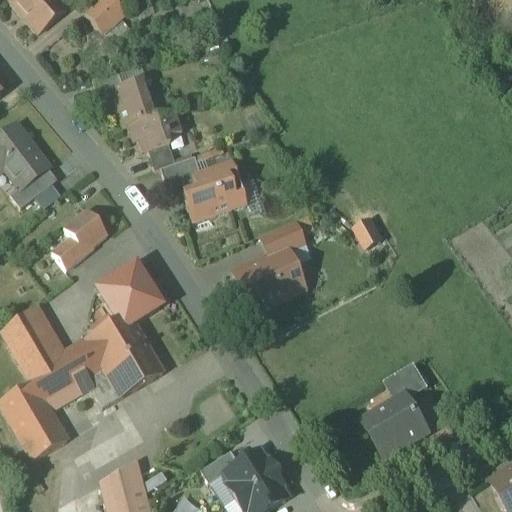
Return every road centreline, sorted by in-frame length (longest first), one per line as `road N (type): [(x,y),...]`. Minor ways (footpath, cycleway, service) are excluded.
road 1 (residential): [(338,511),(303,438),(163,229),(0,29)]
road 2 (track): [(372,511),(511,428)]
